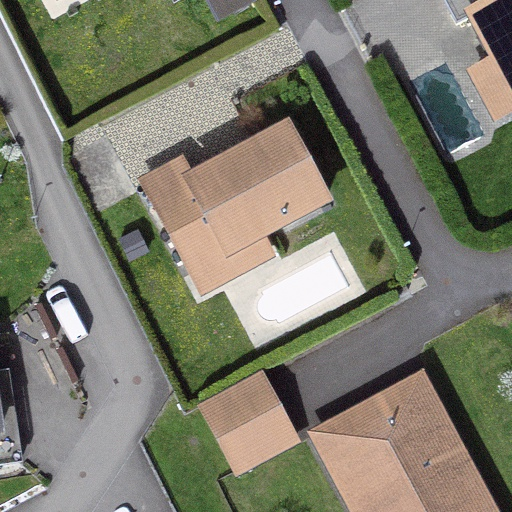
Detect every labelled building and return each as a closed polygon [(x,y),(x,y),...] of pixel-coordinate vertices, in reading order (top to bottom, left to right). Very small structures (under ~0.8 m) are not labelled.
[(194,0),(214,35),(255,12),(248,0),(194,0)] [(511,87),(511,0),(442,0),(456,25),(474,16),(511,87)] [(324,201),(287,131),(190,182),(181,165),(144,185),(187,266),(222,247),(226,254),(324,201)] [(344,420),(314,436),(355,511),(491,511),(420,379),(390,395),(398,411),(353,436),(344,420)] [(0,396),(0,465),(19,463),(9,395),(0,396)] [(294,441),(276,409),(219,439),(236,472),(294,441)]
